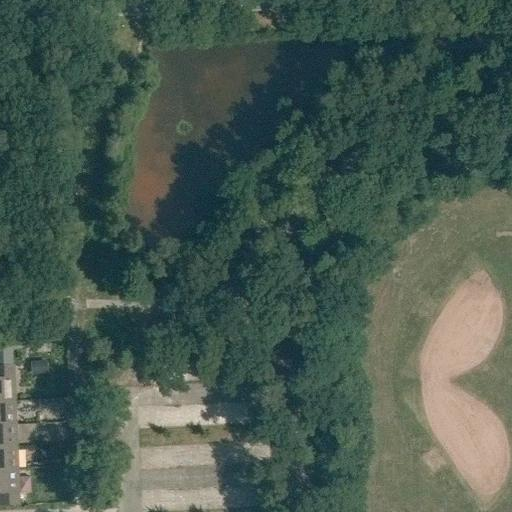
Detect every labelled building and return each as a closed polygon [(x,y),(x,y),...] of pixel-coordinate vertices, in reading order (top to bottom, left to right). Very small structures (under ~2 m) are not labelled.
[(44,364),(34,364),(34,375),(45,374),(44,364)] [(0,403),(14,403),(13,367),(0,367),(0,403)] [(14,403),(0,403),(0,426),(15,426),(14,403)] [(15,426),(0,426),(0,448),(16,448),(15,426)] [(16,448),(0,448),(0,471),(17,471),(16,448)] [(0,507),(18,506),(17,471),(0,471),(0,507)]
